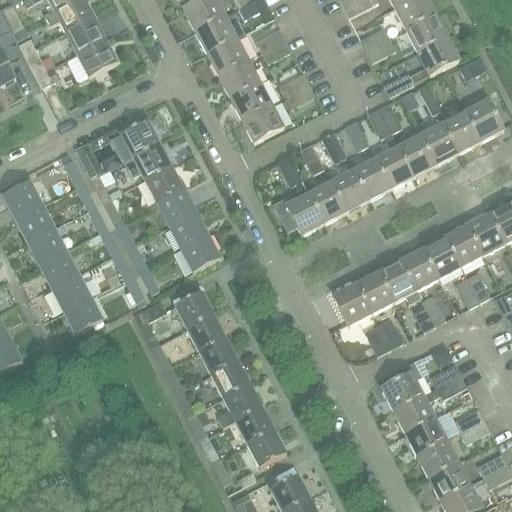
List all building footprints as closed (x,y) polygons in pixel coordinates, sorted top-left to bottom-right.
[(10,0),(7,5),(12,8),(13,9),(22,4),(27,13),(47,2),(54,15),(82,1),(82,0),(10,0)] [(206,0),(183,13),(195,36),(223,21),(225,20),(214,0),(206,0)] [(236,0),(233,2),(239,13),(263,1),(262,0),(236,0)] [(338,0),(337,1),(343,12),(365,0),(338,0)] [(367,0),(365,0),(343,12),(348,23),(373,10),(378,7),(374,0),(369,0),(368,1),(367,0)] [(386,0),(394,14),(421,0),(386,0)] [(421,0),(394,14),(405,36),(436,20),(426,0),(421,0)] [(50,31),(60,26),(66,37),(94,23),(82,1),(54,15),(44,20),(50,31)] [(263,1),(239,13),(245,24),(269,12),(263,1)] [(12,8),(1,14),(11,35),(13,37),(24,31),(13,9),(12,8)] [(195,36),(207,59),(237,43),(225,20),(223,21),(195,36)] [(405,36),(417,59),(448,42),(436,20),(405,36)] [(66,37),(77,60),(106,45),(94,23),(66,37)] [(24,31),(13,37),(17,46),(29,40),(24,31)] [(384,33),(360,45),(366,56),(390,44),(384,33)] [(256,47),(262,58),(286,45),(280,34),(256,47)] [(0,40),(0,92),(16,84),(8,68),(19,63),(12,49),(17,46),(13,37),(11,35),(0,40)] [(408,77),(384,90),(390,102),(414,89),(429,81),(460,65),(448,42),(417,59),(424,73),(409,80),(408,77)] [(207,59),(219,81),(249,65),(237,43),(207,59)] [(19,50),(24,59),(36,53),(31,44),(19,50)] [(390,44),(366,56),(372,68),(396,55),(390,44)] [(68,65),(67,68),(76,85),(80,86),(89,81),(90,83),(118,68),(106,45),(77,60),(78,60),(68,65)] [(286,45),(262,58),(268,69),(292,56),(286,45)] [(24,59),(30,71),(42,65),(36,53),(24,59)] [(466,86),(488,75),(481,61),(459,72),(466,86)] [(30,71),(42,94),(60,84),(53,72),(47,75),(42,65),(30,71)] [(219,81),(230,104),(260,87),(249,65),(219,81)] [(279,91),(285,103),(309,90),(304,79),(279,91)] [(230,104),(242,126),(272,109),(260,87),(230,104)] [(418,93),(425,106),(435,101),(428,88),(418,93)] [(309,90),(285,103),(291,114),(315,101),(309,90)] [(441,113),(435,101),(425,106),(431,118),(441,113)] [(465,117),(481,147),(505,135),(489,104),(465,117)] [(380,114),(392,138),(403,132),(390,108),(380,114)] [(254,148),(284,133),(272,109),(242,126),(254,148)] [(384,142),(391,156),(376,163),(392,194),(414,182),(399,151),(392,138),(380,114),(368,120),(380,144),(384,142)] [(443,128),(459,159),(481,147),(465,117),(443,128)] [(142,119),(117,132),(120,139),(132,163),(139,159),(160,148),(148,125),(146,126),(142,119)] [(369,150),(357,126),(345,132),(357,156),(369,150)] [(421,140),(437,170),(459,159),(443,128),(421,140)] [(347,161),(334,138),(322,144),(335,168),(347,161)] [(399,151),(414,182),(437,170),(421,140),(399,151)] [(132,163),(124,167),(131,182),(140,177),(145,186),(173,171),(160,148),(139,159),(132,163)] [(81,150),(75,153),(79,161),(91,184),(99,180),(87,157),(88,157),(84,149),(81,150)] [(324,173),(312,149),(300,155),(313,179),(324,173)] [(302,186),(289,161),(278,167),(291,191),(302,186)] [(353,175),(369,205),(392,194),(376,163),(353,175)] [(64,169),(76,192),(84,188),(72,165),(64,169)] [(145,186),(157,209),(184,194),(173,171),(145,186)] [(331,187),(347,217),(369,205),(353,175),(331,187)] [(99,180),(91,184),(103,207),(111,203),(121,198),(119,193),(109,198),(105,190),(99,180)] [(3,201),(15,224),(43,210),(31,186),(3,201)] [(308,199),(324,229),(347,217),(331,187),(308,199)] [(76,192),(88,216),(96,212),(84,188),(76,192)] [(157,209),(169,233),(197,217),(184,194),(157,209)] [(283,204),(274,209),(288,237),(297,232),(301,241),(324,229),(308,199),(286,210),(283,204)] [(103,207),(115,230),(124,226),(123,225),(111,203),(103,207)] [(506,249),(511,246),(511,207),(490,219),(506,249)] [(15,224),(27,247),(55,233),(43,210),(15,224)] [(88,216),(100,238),(100,239),(108,234),(96,212),(88,216)] [(169,233),(180,254),(209,240),(197,217),(169,233)] [(477,249),(483,261),(506,249),(490,219),(468,231),(477,249)] [(115,230),(128,255),(136,249),(124,226),(115,230)] [(448,249),(461,273),(483,261),(477,249),(468,231),(445,242),(448,249)] [(27,247),(39,271),(67,256),(55,233),(27,247)] [(90,251),(103,245),(113,263),(121,258),(108,234),(100,239),(100,238),(87,245),(90,251)] [(221,264),(209,240),(180,254),(193,278),(221,264)] [(423,254),(439,284),(461,273),(448,249),(445,242),(423,254)] [(128,255),(140,277),(149,273),(136,249),(128,255)] [(401,265),(417,296),(439,284),(423,254),(401,265)] [(39,271),(52,294),(80,280),(67,256),(39,271)] [(113,263),(125,286),(132,281),(121,258),(113,263)] [(379,277),(395,307),(406,301),(410,309),(421,303),(417,296),(401,265),(379,277)] [(113,272),(103,277),(110,291),(120,286),(113,272)] [(140,277),(152,300),(160,295),(149,273),(140,277)] [(357,289),(372,319),(395,307),(379,277),(357,289)] [(466,284),(479,308),(491,302),(478,277),(466,284)] [(52,294),(63,317),(92,304),(80,280),(52,294)] [(136,307),(144,303),(132,281),(125,286),(136,307)] [(455,289),(468,314),(479,308),(466,284),(455,289)] [(333,301),(349,332),(372,319),(357,289),(333,301)] [(174,311),(186,335),(214,320),(202,296),(174,311)] [(423,307),(435,331),(446,326),(433,301),(423,307)] [(496,305),(503,320),(509,331),(511,329),(511,314),(511,315),(504,301),(496,305)] [(134,316),(152,352),(162,347),(149,323),(168,312),(162,302),(134,316)] [(76,340),(103,326),(92,304),(63,317),(76,340)] [(411,313),(419,329),(423,337),(435,331),(423,307),(411,313)] [(186,335),(198,358),(226,343),(214,320),(186,335)] [(378,330),(390,355),(403,348),(390,323),(378,330)] [(0,324),(0,349),(10,344),(0,324)] [(364,337),(377,361),(390,355),(378,330),(364,337)] [(198,358),(210,381),(238,366),(226,343),(198,358)] [(10,344),(0,349),(0,379),(23,367),(10,344)] [(152,352),(164,374),(173,369),(162,347),(152,352)] [(446,350),(431,357),(431,358),(433,362),(438,371),(453,364),(446,350)] [(210,381),(222,403),(250,389),(238,366),(210,381)] [(381,393),(393,416),(424,400),(416,384),(422,381),(414,366),(395,376),(399,384),(381,393)] [(164,374),(176,397),(185,392),(173,369),(164,374)] [(455,369),(430,382),(436,393),(437,393),(456,383),(461,381),(455,369)] [(424,400),(393,416),(405,439),(436,422),(428,407),(440,401),(443,405),(467,392),(461,381),(456,383),(437,393),(436,393),(424,400)] [(217,422),(223,433),(223,432),(262,412),(250,389),(222,403),(229,415),(217,422)] [(176,397),(189,421),(198,416),(185,392),(176,397)] [(223,432),(223,433),(234,427),(246,450),(275,435),(262,412),(223,432)] [(454,427),(460,438),(484,425),(479,414),(454,427)] [(189,421),(199,441),(209,437),(198,416),(189,421)] [(405,439),(417,461),(448,445),(436,422),(405,439)] [(484,425),(460,438),(466,449),(490,437),(484,425)] [(266,439),(246,450),(259,473),(275,465),(287,458),(275,435),(266,439)] [(199,441),(211,465),(220,460),(209,437),(199,441)] [(417,461),(428,483),(460,467),(448,445),(417,461)] [(477,471),(483,483),(507,470),(502,459),(477,471)] [(211,465),(224,488),(233,483),(220,460),(211,465)] [(428,483),(440,505),(471,489),(460,467),(428,483)] [(511,479),(507,470),(483,483),(489,494),(511,482),(511,479)] [(252,477),(239,484),(243,492),(256,485),(256,484),(255,482),(252,477)] [(270,494),(278,511),(293,511),(310,503),(298,480),(270,494)] [(483,511),(471,489),(440,505),(443,511),(483,511)] [(142,511),(156,511),(163,509),(155,494),(137,503),(142,511)] [(293,511),(314,511),(310,503),(293,511)]
